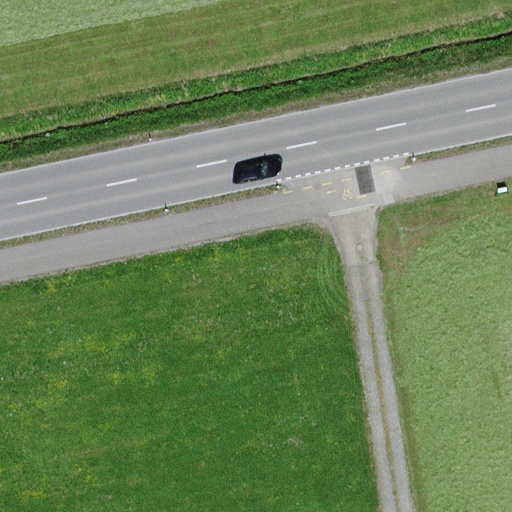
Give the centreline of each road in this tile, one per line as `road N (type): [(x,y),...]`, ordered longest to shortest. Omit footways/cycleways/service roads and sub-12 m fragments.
road 1 (secondary): [(0,207),(511,103)]
road 2 (track): [(336,137),(390,511)]
